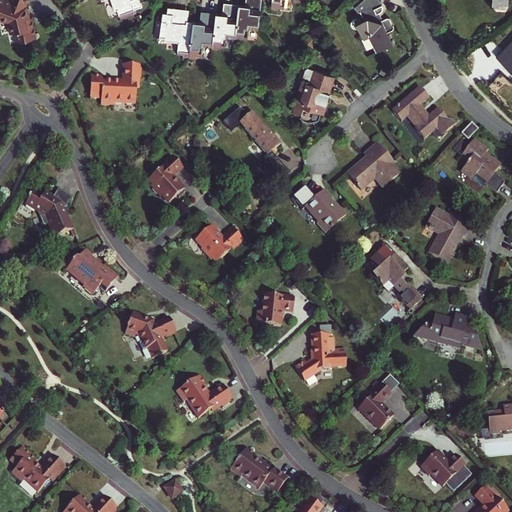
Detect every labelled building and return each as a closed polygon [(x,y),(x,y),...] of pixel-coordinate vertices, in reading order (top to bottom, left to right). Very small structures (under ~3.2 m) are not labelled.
[(0,0),(0,18),(7,22),(10,33),(16,32),(19,42),(36,38),(31,18),(30,19),(26,5),(27,0),(8,0),(8,1),(5,0),(0,0)] [(104,0),(105,2),(112,0),(114,0),(118,13),(121,12),(124,20),(140,15),(139,11),(146,8),(145,4),(150,2),(149,0),(104,0)] [(259,30),(262,0),(253,0),(252,7),(246,7),(240,6),(235,39),(235,42),(241,43),(242,38),(248,39),(249,29),(259,30)] [(273,0),(272,11),(278,12),(278,7),(285,8),(285,0),(290,0),(295,1),(295,0),(273,0)] [(390,20),(385,20),(382,14),(379,12),(381,10),(381,8),(376,0),(364,0),(354,9),(365,22),(362,23),(359,19),(355,19),(352,23),(352,28),(355,30),(358,30),(363,41),(369,39),(377,54),(393,46),(387,34),(393,31),(394,28),(390,20)] [(235,39),(240,6),(231,5),(230,16),(223,15),(217,14),(212,47),(212,50),(218,51),(219,46),(225,47),(226,38),(235,39)] [(184,20),(185,9),(171,7),(170,12),(165,12),(164,19),(160,19),(157,36),(166,38),(166,40),(180,42),(179,52),(185,53),(185,57),(191,58),(196,22),(190,21),(184,20)] [(212,47),(217,14),(209,13),(208,23),(202,22),(196,22),(191,58),(197,59),(197,54),(203,55),(205,46),(212,47)] [(501,58),(511,45),(511,42),(499,56),(501,58)] [(511,45),(501,58),(511,68),(511,45)] [(137,91),(137,79),(137,71),(137,67),(122,67),(122,83),(101,83),(101,80),(90,79),(90,102),(100,102),(100,108),(113,108),(113,106),(135,106),(135,91),(137,91)] [(303,89),(296,110),(304,113),(304,115),(316,119),(317,117),(321,119),(324,112),(328,114),(334,97),(331,96),(338,75),(317,68),(312,82),(304,79),(301,88),(303,89)] [(448,132),(455,126),(448,118),(447,117),(439,107),(429,116),(419,105),(429,96),(420,86),(392,110),(402,121),(409,115),(418,125),(415,127),(425,138),(432,132),(440,141),(449,133),(448,132)] [(259,161),(269,174),(282,163),(271,151),(280,144),(252,112),(239,123),(266,155),(259,161)] [(479,129),(471,122),(462,132),(469,139),(479,129)] [(472,140),(487,150),(488,147),(474,137),(472,140)] [(472,140),(462,153),(469,158),(467,161),(462,168),(474,177),(477,172),(478,170),(488,177),(486,179),(485,181),(497,190),(505,179),(495,171),(500,164),(492,158),(492,159),(484,154),(487,150),(472,140)] [(361,162),(347,174),(355,183),(354,184),(357,187),(358,187),(362,191),(375,179),(383,189),(399,176),(391,166),(393,163),(377,144),(364,155),(366,157),(368,160),(363,164),(361,162)] [(492,158),(500,164),(502,160),(487,150),(484,154),(492,159),(492,158)] [(164,163),(159,168),(144,181),(148,186),(146,187),(155,198),(158,196),(165,204),(173,197),(175,199),(183,192),(170,178),(180,170),(169,157),(163,162),(164,163)] [(366,157),(346,173),(347,174),(361,162),(363,164),(368,160),(366,157)] [(282,163),(269,174),(277,182),(289,172),(282,163)] [(474,177),(462,168),(461,170),(472,179),(474,177)] [(477,172),(486,179),(488,177),(478,170),(477,172)] [(324,233),(344,216),(334,205),(332,206),(327,200),(329,199),(322,191),(313,198),(304,187),(292,197),(301,208),(305,206),(318,221),(316,223),(324,233)] [(58,208),(63,206),(69,196),(56,189),(51,198),(42,192),(40,197),(31,192),(28,196),(27,195),(25,198),(26,199),(23,204),(35,211),(41,224),(45,222),(49,229),(52,228),(55,235),(69,229),(71,228),(65,216),(63,214),(61,214),(58,208)] [(323,190),(322,191),(329,199),(330,198),(323,190)] [(345,215),(335,204),(334,205),(344,216),(345,215)] [(67,215),(63,206),(58,208),(61,214),(63,214),(65,216),(67,215)] [(429,250),(466,221),(449,212),(448,214),(436,208),(427,226),(438,233),(429,250)] [(222,236),(208,221),(201,228),(204,231),(196,238),(204,247),(202,249),(211,259),(213,257),(217,261),(226,252),(236,242),(238,244),(243,239),(232,227),(222,236)] [(429,250),(428,252),(446,262),(457,242),(454,240),(458,232),(462,234),(463,235),(470,223),(466,221),(429,250)] [(236,242),(226,252),(233,248),(238,244),(236,242)] [(73,262),(67,268),(65,270),(83,286),(84,290),(88,294),(92,294),(98,287),(103,292),(117,277),(103,265),(100,268),(91,259),(91,255),(86,250),(78,259),(75,260),(73,262)] [(370,275),(381,287),(406,268),(393,254),(370,275)] [(420,302),(409,290),(401,281),(399,278),(401,275),(407,270),(406,268),(381,287),(387,294),(393,288),(398,295),(395,297),(409,312),(420,302)] [(412,288),(409,290),(420,302),(423,299),(412,288)] [(255,323),(280,325),(281,310),(292,311),(293,298),(287,297),(287,295),(272,293),(272,295),(261,294),(259,311),(256,311),(255,323)] [(164,334),(165,337),(172,333),(170,330),(173,329),(166,317),(153,324),(150,319),(147,321),(141,319),(142,317),(130,313),(123,334),(133,337),(134,336),(136,337),(139,341),(136,343),(140,351),(145,348),(151,359),(165,351),(157,338),(162,335),(164,334)] [(449,342),(461,346),(480,353),(470,328),(466,327),(468,321),(455,317),(453,322),(452,325),(445,322),(446,319),(433,315),(430,323),(427,322),(419,331),(427,337),(448,345),(449,342)] [(331,334),(331,326),(319,326),(319,334),(331,334)] [(427,337),(419,331),(413,337),(421,344),(427,337)] [(345,351),(335,351),(331,351),(331,340),(331,335),(312,335),(312,362),(306,366),(305,363),(296,369),(304,382),(321,371),(329,371),(329,368),(346,368),(345,351)] [(230,402),(233,399),(223,386),(209,396),(203,389),(206,387),(199,378),(175,395),(183,405),(186,402),(199,421),(211,412),(212,414),(222,407),(230,402)] [(358,410),(378,431),(393,417),(381,404),(391,395),(390,394),(379,383),(367,395),(370,398),(358,410)] [(511,412),(511,413),(511,417),(511,418),(505,419),(504,413),(504,412),(487,414),(489,435),(499,434),(499,433),(511,431),(511,412)] [(25,480),(39,492),(51,479),(53,481),(57,476),(58,477),(66,468),(53,456),(42,468),(36,463),(37,461),(22,448),(11,461),(18,467),(12,474),(23,483),(25,480)] [(268,487),(278,493),(288,479),(274,469),(273,471),(254,457),(256,455),(247,448),(230,471),(241,478),(242,476),(260,489),(264,483),(265,482),(270,485),(268,487)] [(468,466),(457,455),(449,463),(438,452),(421,467),(430,477),(432,475),(445,488),(468,466)] [(162,488),(171,502),(184,493),(175,479),(162,488)] [(509,511),(511,511),(488,488),(477,498),(486,507),(481,511),(509,511)] [(105,497),(93,510),(88,505),(90,504),(81,495),(65,511),(116,511),(117,511),(115,510),(116,508),(105,497)] [(326,511),(330,505),(316,495),(311,500),(326,511)] [(324,511),(326,511),(311,500),(309,504),(306,501),(300,509),(298,507),(294,511),(324,511)]
